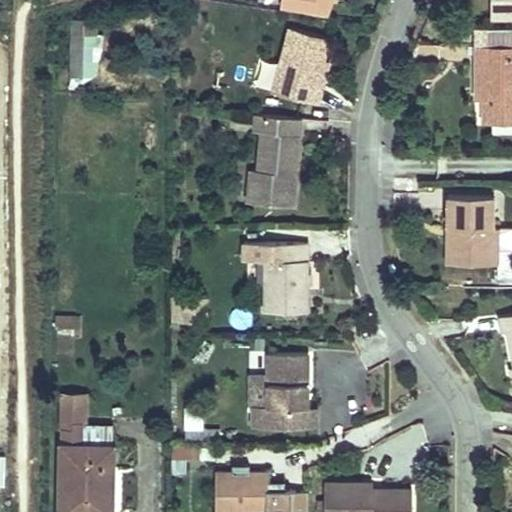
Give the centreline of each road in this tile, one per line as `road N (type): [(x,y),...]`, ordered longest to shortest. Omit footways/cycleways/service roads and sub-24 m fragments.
road 1 (residential): [(412,0),(382,74),(372,259),(477,432),(473,511)]
road 2 (unknown): [(378,157),(511,157)]
